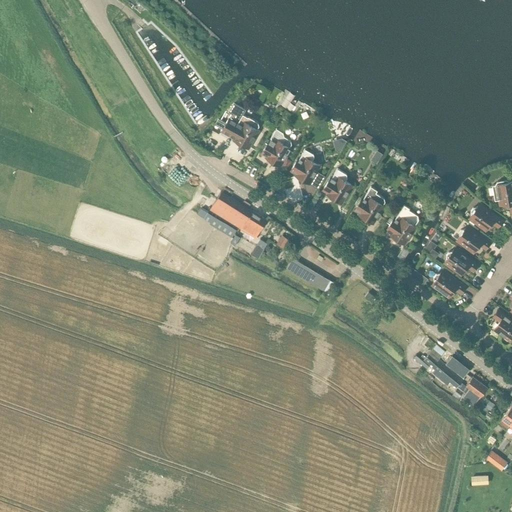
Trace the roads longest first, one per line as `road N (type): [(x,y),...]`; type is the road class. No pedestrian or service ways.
road 1 (unclassified): [(511,388),(203,165)]
road 2 (residential): [(203,165),(223,167),(363,251),(465,324)]
road 3 (unclassified): [(203,165),(159,117),(85,0)]
